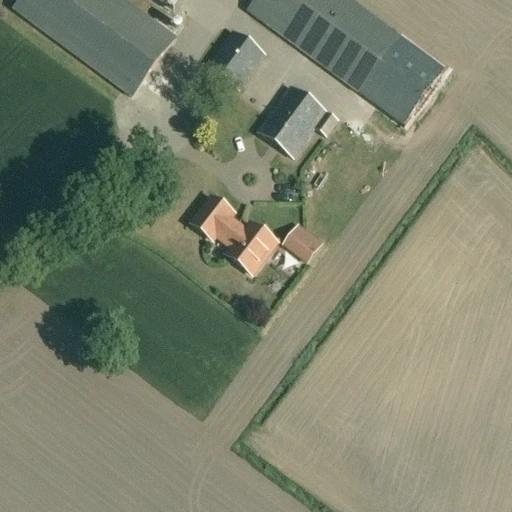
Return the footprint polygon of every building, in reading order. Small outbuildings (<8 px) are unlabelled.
[(20,0),(13,11),(133,100),(177,41),(121,0),(20,0)] [(362,11),(347,0),(257,0),(248,13),(320,66),(362,11)] [(400,39),(362,11),(320,67),(358,95),(361,91),(400,39)] [(265,58),(233,34),(206,70),(238,93),(265,58)] [(446,73),(400,39),(361,91),(358,95),(405,129),(446,73)] [(293,161),(315,131),(326,139),(337,123),(291,90),(258,135),(293,161)] [(213,242),(216,239),(231,250),(226,257),(252,277),(276,247),(250,226),(245,233),(230,221),(232,217),(211,201),(191,226),(213,242)] [(321,248),(305,235),(297,230),(283,248),(304,264),(306,266),(321,248)]
